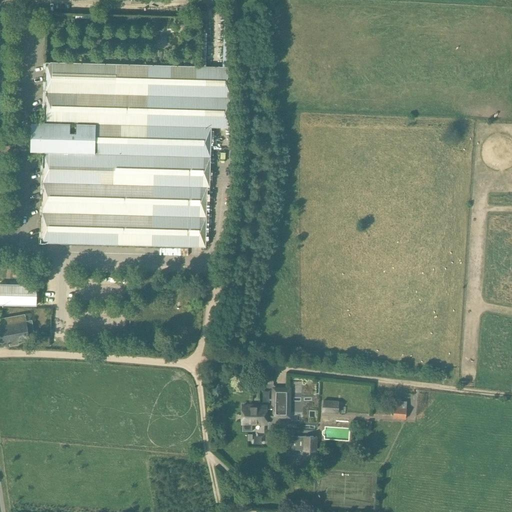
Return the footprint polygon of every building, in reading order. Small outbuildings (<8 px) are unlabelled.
[(44,152),(42,243),(207,247),(208,188),(211,188),(212,128),(231,129),(233,67),(47,63),(45,123),(32,123),(31,152),(44,152)] [(37,284),(0,283),(0,303),(36,305),(37,284)] [(160,327),(174,326),(173,313),(160,313),(160,327)] [(140,337),(152,336),(151,318),(139,319),(140,337)] [(0,325),(0,343),(0,345),(30,339),(30,338),(35,337),(32,319),(26,321),(18,322),(0,325)] [(242,424),(242,432),(251,432),(251,424),(266,424),(266,417),(287,417),(287,426),(316,426),(316,383),(288,383),(288,390),(274,390),(274,408),(242,407),(242,424)] [(339,414),(340,401),(324,400),(322,413),(339,414)] [(407,402),(395,400),(394,418),(406,419),(407,402)] [(317,436),(303,436),(303,451),(317,451),(317,436)]
